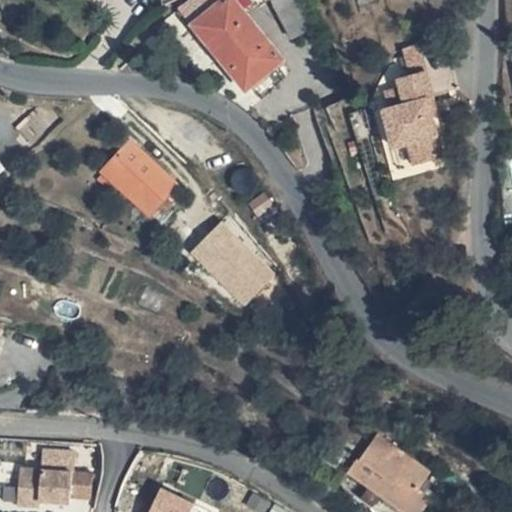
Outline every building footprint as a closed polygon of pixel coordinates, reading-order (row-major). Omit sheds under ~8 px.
[(193,22),(227,0),(195,0),(184,7),(193,22)] [(276,66),(239,8),(231,0),(227,0),(193,22),(200,33),(217,58),(238,91),(276,66)] [(254,0),(231,0),(239,8),(254,0)] [(309,35),(299,0),(267,0),(286,46),(309,35)] [(439,80),(425,25),(412,31),(418,57),(405,60),(407,69),(411,86),(396,90),(390,91),(399,129),(414,125),(420,147),(448,140),(437,98),(434,82),(439,80)] [(193,74),(217,58),(200,33),(178,49),(193,74)] [(392,72),(396,90),(411,86),(407,69),(392,72)] [(439,80),(434,82),(437,98),(444,96),(439,80)] [(101,171),(150,219),(178,191),(129,143),(101,171)] [(246,309),(274,280),(269,273),(226,218),(218,227),(190,254),(246,309)] [(363,455),(417,493),(431,473),(376,436),(363,455)] [(396,511),(422,511),(429,501),(417,493),(363,455),(360,453),(346,475),(396,511)] [(20,488),(34,489),(36,469),(23,467),(20,488)] [(87,474),(36,469),(34,489),(32,505),(54,508),(55,502),(84,505),(87,474)] [(161,484),(150,511),(191,511),(197,497),(161,484)]
